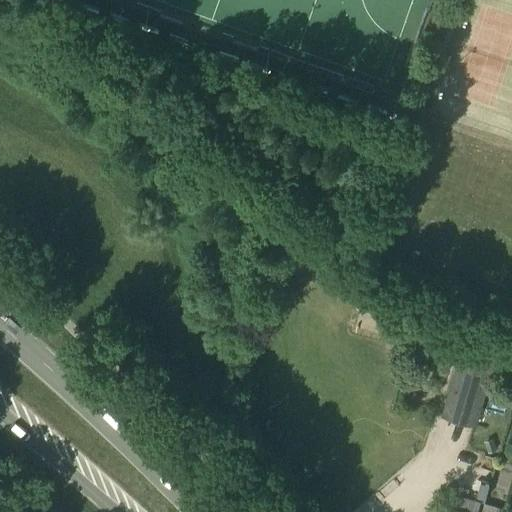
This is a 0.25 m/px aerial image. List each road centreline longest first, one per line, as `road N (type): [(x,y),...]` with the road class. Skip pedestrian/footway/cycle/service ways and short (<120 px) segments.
road 1 (primary): [(196,511),(0,326)]
road 2 (primary): [(0,415),(113,511)]
